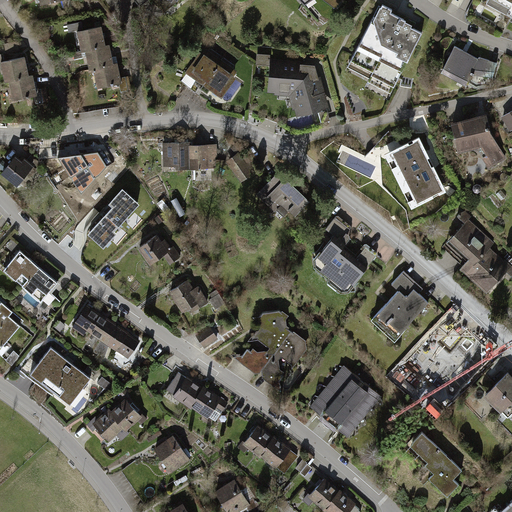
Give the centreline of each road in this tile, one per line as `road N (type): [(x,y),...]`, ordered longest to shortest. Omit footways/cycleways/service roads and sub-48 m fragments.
road 1 (residential): [(0,195),(83,276),(303,435),(388,511)]
road 2 (residential): [(286,148),(511,342)]
road 3 (residential): [(286,148),(311,135),(511,89)]
road 4 (residential): [(69,130),(196,118),(252,130),(286,148)]
road 5 (residential): [(124,511),(70,442),(0,383)]
road 6 (residential): [(0,1),(47,65),(69,130)]
